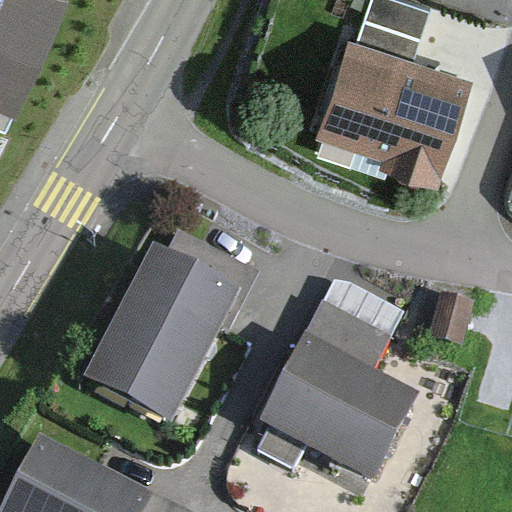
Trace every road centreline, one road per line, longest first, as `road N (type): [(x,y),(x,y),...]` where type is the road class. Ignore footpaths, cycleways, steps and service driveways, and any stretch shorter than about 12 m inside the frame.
road 1 (residential): [(112,124),(324,216),(453,256)]
road 2 (tertiary): [(112,124),(0,311)]
road 3 (residential): [(453,256),(511,84)]
road 4 (tertiary): [(181,0),(112,124)]
